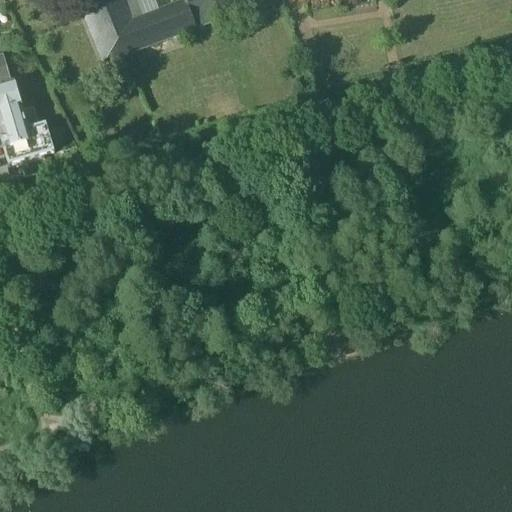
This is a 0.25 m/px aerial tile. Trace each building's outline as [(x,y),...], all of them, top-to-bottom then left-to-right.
[(82,0),(88,12),(98,8),(94,0),(82,0)] [(83,15),(103,66),(196,32),(196,31),(191,19),(185,4),(159,13),(143,19),(133,23),(122,0),(94,0),(98,8),(88,12),(83,15)] [(122,0),(133,23),(143,19),(136,0),(122,0)] [(153,0),(136,0),(143,19),(159,13),(153,0)] [(222,21),(217,9),(212,0),(183,0),(185,4),(191,19),(196,31),(222,21)] [(238,0),(243,8),(260,0),(238,0)] [(0,62),(0,88),(11,85),(5,61),(0,62)] [(0,89),(0,127),(4,140),(0,141),(9,170),(20,167),(43,160),(55,156),(46,128),(39,130),(29,133),(24,115),(15,85),(0,89)] [(33,112),(24,115),(29,133),(39,130),(33,112)] [(43,160),(20,167),(24,182),(48,176),(43,160)]
